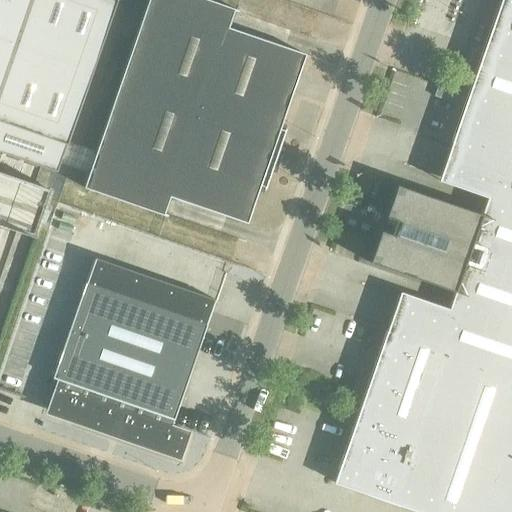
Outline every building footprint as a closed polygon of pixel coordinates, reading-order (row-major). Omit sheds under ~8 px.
[(0,0),(0,154),(12,158),(31,165),(57,174),(66,146),(117,1),(114,0),(0,0)] [(166,218),(167,216),(163,215),(169,198),(247,225),(259,189),(266,191),(274,168),(272,168),(272,170),(266,168),(268,160),(275,151),(278,152),(277,153),(279,154),(286,131),(280,129),(305,56),(228,29),(233,12),(237,14),(238,12),(203,0),(148,0),(83,189),(166,218)] [(379,231),(368,264),(417,281),(454,293),(448,312),(399,296),(387,331),(435,349),(511,376),(511,0),(501,0),(451,145),(439,180),(488,197),(481,216),(444,203),(395,186),(384,218),(401,224),(396,237),(379,231)] [(0,227),(8,230),(35,239),(51,192),(24,183),(6,176),(0,174),(0,227)] [(190,432),(182,430),(171,426),(172,421),(174,422),(215,301),(94,259),(52,380),(53,380),(41,414),(180,462),(190,432)] [(338,472),(334,484),(345,488),(413,511),(511,511),(511,376),(435,349),(387,331),(379,354),(338,472)]
